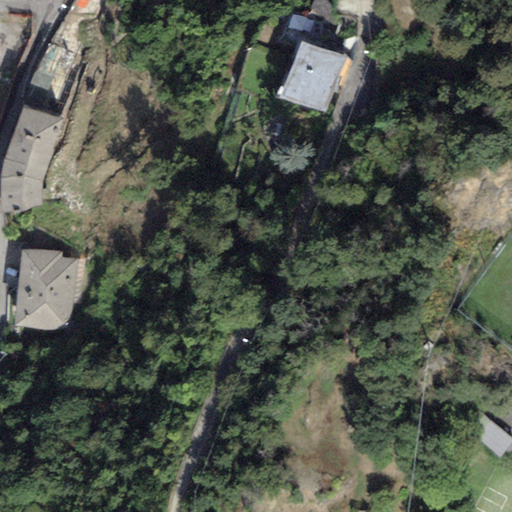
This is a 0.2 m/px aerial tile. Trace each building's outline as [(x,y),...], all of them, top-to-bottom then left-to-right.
[(343,59),(304,45),(285,95),(324,109),(343,59)] [(63,119),(24,106),(3,166),(4,209),(43,207),(42,179),(63,119)] [(100,189),(73,184),(68,214),(95,218),(100,189)] [(58,257),(28,255),(23,322),(66,325),(70,264),(57,263),(58,257)] [(511,447),(511,440),(490,423),(476,441),(502,461),(511,447)]
